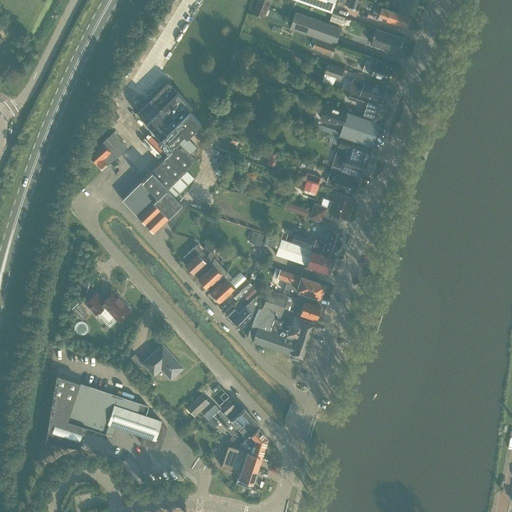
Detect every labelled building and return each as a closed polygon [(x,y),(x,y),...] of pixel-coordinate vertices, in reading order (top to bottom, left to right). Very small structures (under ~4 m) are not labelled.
[(271,0),(257,0),(253,13),(265,18),(271,0)] [(300,0),(332,11),(336,0),(339,0),(346,2),(346,0),(300,0)] [(401,0),(398,11),(414,16),(419,0),(401,0)] [(389,16),(387,19),(408,26),(411,17),(376,5),(375,11),(389,16)] [(291,28),(312,36),(336,45),(342,28),(296,12),(291,28)] [(333,13),(330,20),(342,25),(345,17),(333,13)] [(377,29),(372,44),(397,53),(402,38),(377,29)] [(316,39),(313,47),(332,54),(335,46),(316,39)] [(293,52),(291,59),(299,62),(301,56),(293,52)] [(394,66),(368,57),(363,70),(389,79),(389,80),(390,80),(395,66),(394,66)] [(326,73),(336,77),(337,77),(341,79),(344,69),(329,64),(326,73)] [(326,73),(323,81),(334,85),(337,77),(336,77),(326,73)] [(232,76),(226,93),(232,95),(234,90),(237,91),(242,80),(232,76)] [(352,80),(349,90),(350,90),(361,94),(366,96),(383,101),(387,89),(365,82),(365,83),(354,79),(352,80)] [(180,200),(185,195),(179,190),(193,176),(187,170),(196,160),(176,139),(183,132),(185,135),(200,121),(188,109),(192,106),(168,81),(136,112),(160,137),(151,146),(160,154),(161,153),(165,157),(122,200),(153,231),(182,202),(180,200)] [(350,90),(348,99),(363,104),(366,96),(361,94),(350,90)] [(369,99),(364,115),(381,121),(386,105),(369,99)] [(112,101),(109,104),(115,110),(118,107),(112,101)] [(340,137),(340,135),(372,146),(380,122),(326,104),(321,118),(343,126),(341,132),(319,124),(317,129),(340,137)] [(111,107),(107,111),(116,120),(120,116),(111,107)] [(108,113),(104,118),(113,127),(117,123),(108,113)] [(109,160),(111,162),(128,147),(115,131),(102,142),(88,153),(100,167),(109,160)] [(209,131),(203,146),(211,149),(214,141),(216,142),(219,134),(209,131)] [(176,139),(189,153),(196,146),(185,135),(183,132),(176,139)] [(339,145),(330,171),(360,180),(362,175),(363,175),(372,148),(341,137),(339,144),(339,145)] [(228,161),(224,174),(238,178),(242,166),(228,161)] [(321,177),(307,172),(305,179),(307,180),(318,183),(322,184),(324,179),(321,177)] [(357,187),(359,187),(360,184),(359,183),(359,181),(338,174),(334,185),(355,192),(356,188),(357,188),(357,187)] [(315,191),(318,183),(307,180),(305,187),(315,191)] [(286,206),(285,209),(311,217),(323,221),(324,216),(331,218),(332,213),(348,219),(355,197),(339,192),(335,202),(330,200),(324,198),(321,205),(315,203),(313,211),(287,202),(286,206)] [(316,239),(313,248),(335,255),(343,234),(328,228),(324,242),(316,239)] [(252,230),(249,238),(260,242),(263,234),(252,230)] [(316,239),(295,232),(292,241),(312,248),(313,248),(316,239)] [(336,257),(312,249),(312,248),(292,241),(291,242),(278,237),(267,234),(264,243),(278,248),(276,255),(301,263),(307,264),(306,267),(330,275),(336,257)] [(205,243),(203,249),(209,251),(206,260),(211,262),(214,253),(212,252),(214,247),(205,243)] [(201,257),(205,253),(202,250),(197,244),(183,257),(188,262),(185,264),(193,273),(206,262),(201,257)] [(214,257),(208,270),(198,279),(206,288),(215,280),(219,283),(221,281),(226,271),(214,257)] [(320,297),(324,284),(301,277),(301,276),(280,269),(280,270),(276,268),(273,276),(277,277),(277,278),(287,281),(283,292),(295,295),(318,302),(319,296),(320,297)] [(234,275),(238,281),(248,275),(244,269),(234,275)] [(233,279),(226,271),(221,281),(219,283),(220,284),(210,292),(218,302),(236,287),(230,281),(233,279)] [(235,298),(251,284),(245,278),(237,285),(239,287),(231,293),(235,298)] [(255,283),(243,293),(248,300),(260,289),(255,283)] [(280,289),(266,283),(265,287),(270,289),(279,292),(280,289)] [(263,308),(262,310),(275,314),(280,316),(283,308),(315,319),(320,305),(293,296),(293,297),(288,296),(279,292),(270,289),(263,308)] [(96,293),(85,303),(95,315),(97,313),(109,326),(116,320),(127,310),(129,310),(130,309),(130,307),(129,306),(127,306),(114,291),(103,301),(96,293)] [(234,309),(227,316),(240,328),(253,315),(253,314),(256,311),(255,309),(259,302),(254,298),(245,307),(238,313),(234,309)] [(82,320),(88,315),(78,303),(72,308),(82,320)] [(253,321),(248,336),(252,342),(291,355),(291,354),(302,357),(314,323),(293,316),(290,324),(290,325),(288,324),(288,323),(273,318),(275,314),(262,310),(263,308),(258,307),(253,321)] [(153,375),(161,367),(170,378),(182,367),(162,345),(143,363),(153,375)] [(147,404),(56,374),(45,442),(80,448),(87,427),(105,433),(108,423),(143,435),(141,443),(160,449),(167,427),(161,419),(146,414),(148,406),(147,404)] [(201,393),(186,407),(193,415),(208,401),(201,393)] [(229,400),(221,408),(226,413),(234,405),(229,400)] [(214,403),(203,414),(208,420),(213,415),(224,427),(236,439),(240,443),(244,448),(243,450),(229,446),(222,466),(240,471),(238,477),(252,482),(267,437),(267,436),(258,426),(259,425),(244,409),(229,423),(226,420),(228,418),(220,409),(214,403)] [(211,418),(207,422),(212,428),(217,424),(211,418)] [(192,421),(186,426),(190,430),(196,424),(192,421)]
